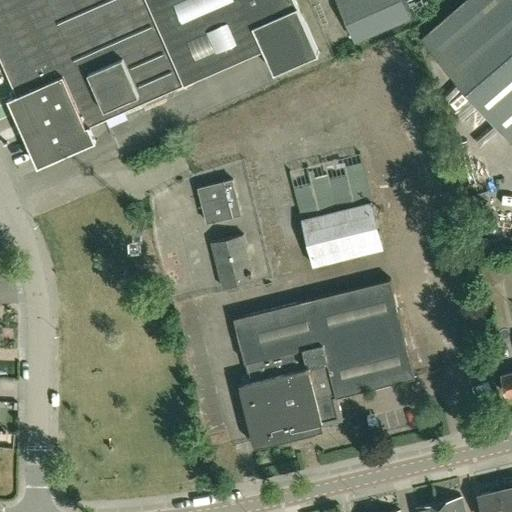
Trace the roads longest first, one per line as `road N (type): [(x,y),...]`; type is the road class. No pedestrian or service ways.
road 1 (unclassified): [(38,511),(31,278),(0,185)]
road 2 (residential): [(221,511),(511,446)]
